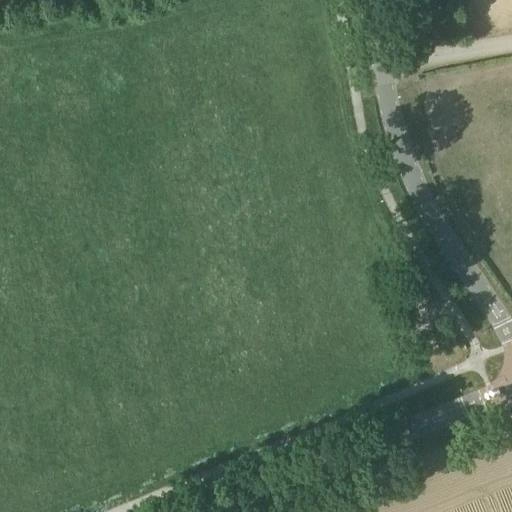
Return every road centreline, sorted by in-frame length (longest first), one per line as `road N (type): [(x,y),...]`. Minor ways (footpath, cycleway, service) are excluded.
road 1 (tertiary): [(511,340),(404,165),(369,0)]
road 2 (tertiary): [(210,511),(511,388)]
